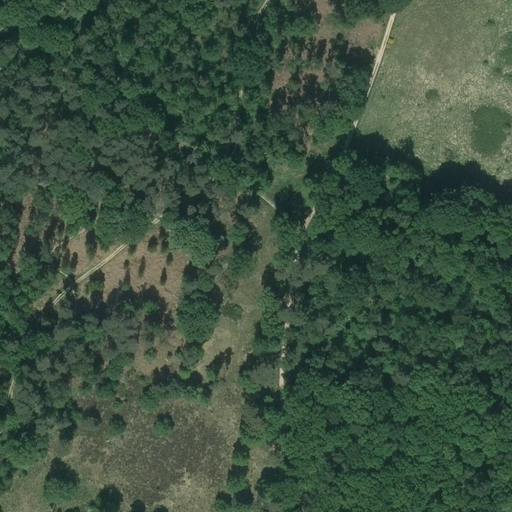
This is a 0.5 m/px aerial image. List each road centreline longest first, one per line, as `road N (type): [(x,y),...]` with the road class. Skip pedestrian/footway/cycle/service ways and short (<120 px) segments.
road 1 (track): [(304,225),(0,27)]
road 2 (track): [(210,179),(103,262),(27,335),(0,427)]
road 3 (track): [(304,225),(282,366),(283,511)]
road 4 (track): [(268,0),(243,41),(242,101),(210,179)]
road 5 (track): [(511,222),(341,156)]
road 6 (track): [(396,0),(341,156)]
